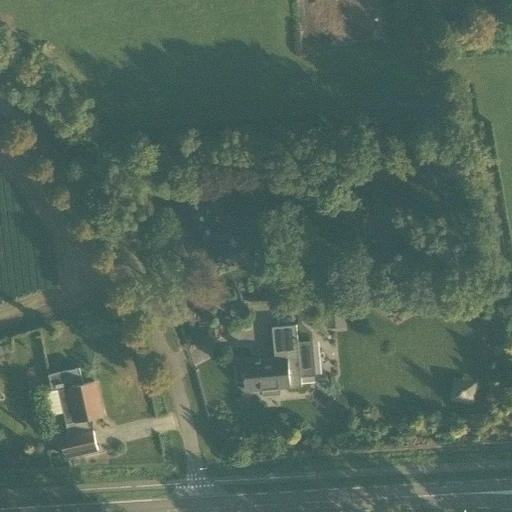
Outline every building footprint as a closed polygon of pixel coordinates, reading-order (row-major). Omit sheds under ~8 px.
[(251,183),(283,181),(282,167),(250,168),(251,183)] [(223,234),(200,183),(164,199),(188,250),(202,243),(211,263),(245,247),(236,228),(223,234)] [(326,328),(345,326),(344,311),(325,313),(326,328)] [(301,386),(301,378),(300,377),(315,376),(311,341),(297,342),(295,325),(272,327),(275,359),(242,362),(243,364),(237,364),(238,380),(244,380),(245,391),(261,390),(262,397),(280,395),(279,388),(301,386)] [(89,431),(87,420),(103,416),(95,381),(83,384),(80,368),(49,375),(52,390),(59,389),(69,436),(60,438),(65,457),(97,450),(93,430),(89,431)] [(450,400),(475,401),(475,381),(450,381),(450,400)]
